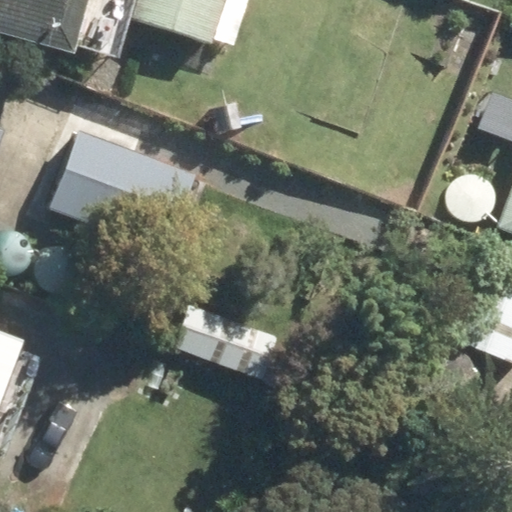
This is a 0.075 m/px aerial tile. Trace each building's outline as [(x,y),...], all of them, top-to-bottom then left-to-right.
[(0,0),(0,42),(68,63),(71,54),(86,59),(104,0),(0,0)] [(138,0),(131,24),(210,51),(213,45),(229,50),(245,0),(138,0)] [(118,123),(127,103),(94,90),(85,112),(82,111),(67,148),(110,165),(125,125),(118,123)] [(511,186),(493,235),(511,242),(511,186)] [(304,303),(285,220),(253,228),(272,310),(304,303)] [(511,275),(484,265),(453,347),(511,369),(511,275)] [(0,410),(21,357),(0,348),(0,410)] [(40,455),(20,496),(49,510),(70,469),(40,455)]
